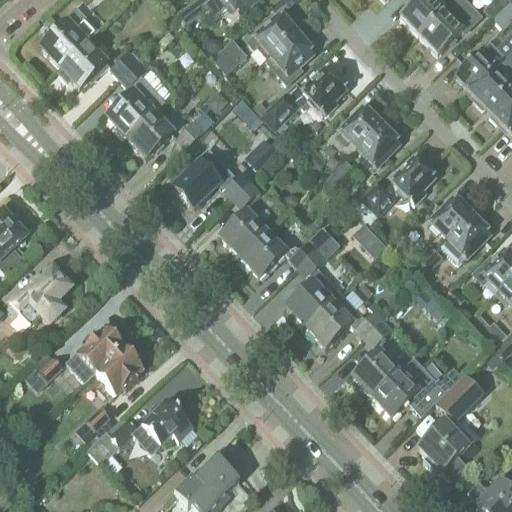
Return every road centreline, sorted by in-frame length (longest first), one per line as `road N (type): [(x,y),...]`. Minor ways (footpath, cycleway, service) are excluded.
road 1 (secondary): [(379,511),(0,107)]
road 2 (residential): [(511,203),(317,0)]
